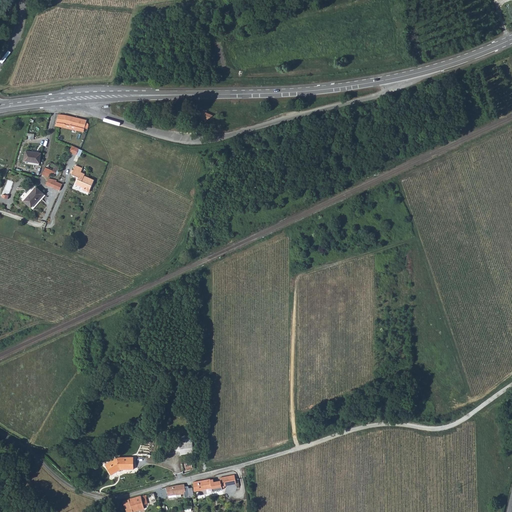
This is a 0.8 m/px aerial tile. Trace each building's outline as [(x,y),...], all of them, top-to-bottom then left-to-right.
[(212,116),(201,111),(203,119),(206,120),(212,116)] [(58,114),(57,122),(63,123),(63,124),(69,126),(70,125),(84,129),(86,128),(88,127),(88,126),(88,123),(86,122),(86,120),(77,117),(58,114)] [(63,123),(57,122),(56,126),(83,132),(84,129),(70,125),(69,126),(63,124),(63,123)] [(25,151),(24,158),(39,162),(40,153),(25,151)] [(76,166),(72,175),(78,177),(76,185),(86,188),(84,192),(88,192),(93,180),(84,177),(85,175),(80,173),(82,168),(76,166)] [(44,167),(43,171),(51,175),(52,170),(44,167)] [(47,178),(46,185),(54,188),(56,181),(47,178)] [(56,181),(54,188),(59,190),(62,183),(58,182),(56,181)] [(23,194),(19,199),(31,208),(43,193),(34,186),(26,197),(23,194)] [(191,433),(178,434),(179,443),(192,441),(191,433)] [(192,441),(179,443),(180,454),(194,453),(192,441)] [(116,458),(105,464),(111,474),(121,469),(133,469),(133,457),(116,458)] [(220,477),(221,480),(221,482),(224,482),(224,485),(236,483),(234,475),(220,477)] [(210,479),(193,482),(193,486),(194,490),(211,488),(212,491),(222,489),(222,487),(224,486),(224,485),(224,482),(221,482),(221,480),(213,481),(213,479),(210,479)] [(186,493),(184,484),(166,488),(168,497),(175,495),(175,498),(180,497),(180,494),(186,493)] [(144,495),(128,500),(129,504),(124,505),(125,511),(131,509),(137,508),(138,511),(144,509),(143,505),(143,504),(146,503),(144,495)]
